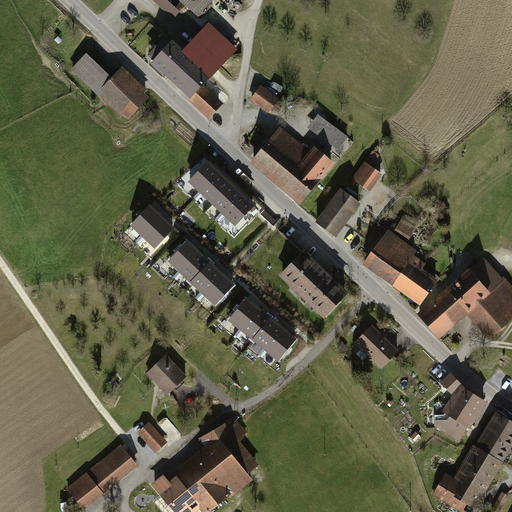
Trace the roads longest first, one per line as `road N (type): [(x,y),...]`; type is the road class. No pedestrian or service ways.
road 1 (tertiary): [(376,290),(68,0)]
road 2 (residential): [(376,290),(283,383),(124,495),(128,511)]
road 3 (track): [(0,258),(152,470)]
road 4 (tertiary): [(511,408),(376,290)]
road 5 (track): [(226,149),(238,127),(260,0)]
